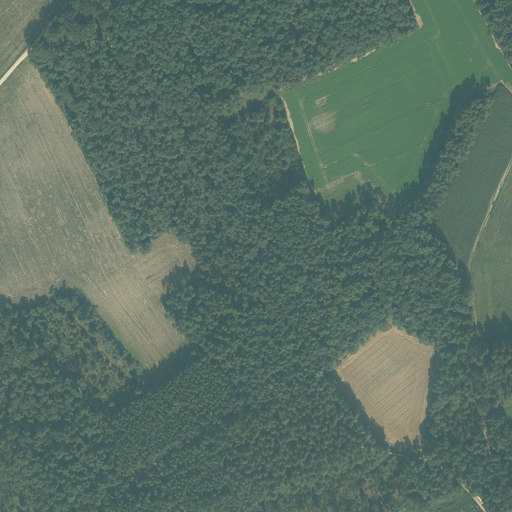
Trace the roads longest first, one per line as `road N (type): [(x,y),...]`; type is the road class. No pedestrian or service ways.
road 1 (track): [(133,55),(159,81),(240,228),(266,257),(353,259),(394,321),(443,343)]
road 2 (track): [(266,0),(124,57),(101,30),(89,29),(25,53)]
road 3 (track): [(416,511),(443,343)]
road 4 (track): [(511,499),(489,453),(475,339)]
road 5 (track): [(184,511),(166,478),(83,393)]
road 6 (track): [(138,392),(53,300)]
